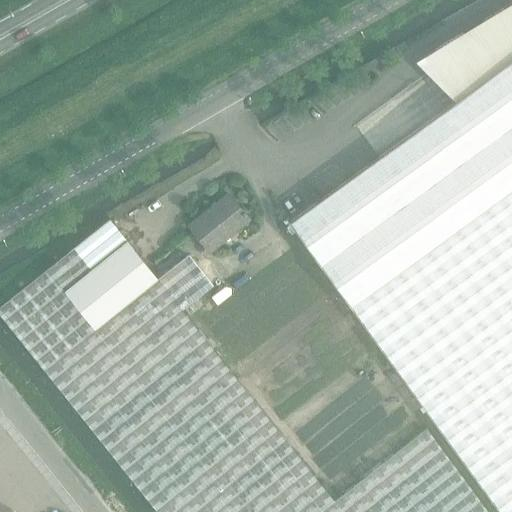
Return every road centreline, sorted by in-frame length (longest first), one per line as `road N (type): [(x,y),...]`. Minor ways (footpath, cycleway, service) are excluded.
road 1 (unclassified): [(390,0),(0,225)]
road 2 (unknown): [(212,102),(245,149),(286,156),(318,143),(419,57),(504,0)]
road 3 (unclassified): [(96,511),(0,390)]
